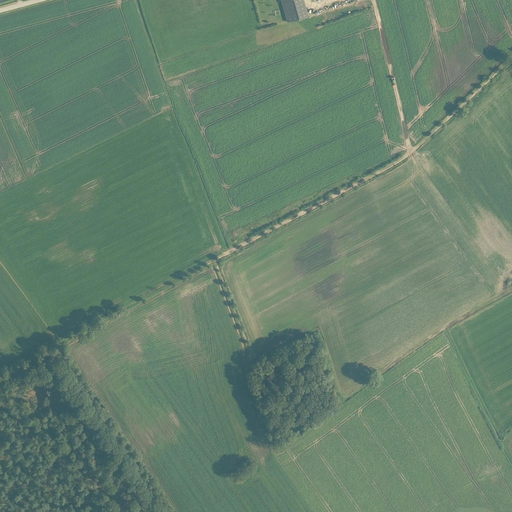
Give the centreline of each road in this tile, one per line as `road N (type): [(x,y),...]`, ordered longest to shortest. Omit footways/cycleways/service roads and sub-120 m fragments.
road 1 (track): [(213,261),(280,446),(446,326)]
road 2 (track): [(410,152),(213,261)]
road 3 (track): [(57,347),(168,511)]
road 4 (track): [(213,261),(57,347)]
road 5 (track): [(372,0),(410,152)]
road 6 (track): [(410,152),(511,56)]
road 7 (track): [(446,326),(506,442),(511,435)]
